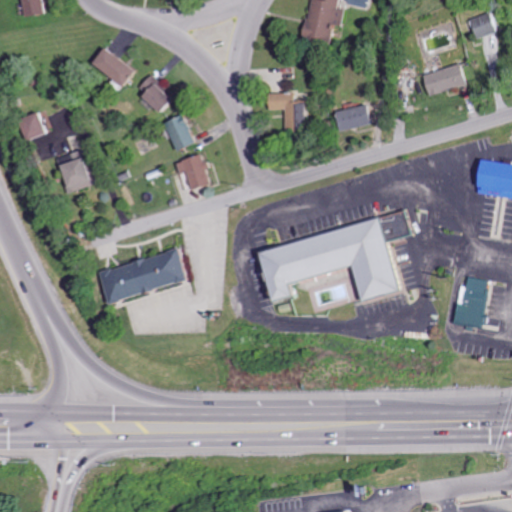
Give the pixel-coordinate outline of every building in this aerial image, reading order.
[(50,15),(49,0),(29,0),(30,16),(50,15)] [(345,0),(315,0),(311,37),(337,40),(339,25),(348,26),(350,9),(344,9),(345,0)] [(484,39),(506,32),(500,13),(478,19),(484,39)] [(143,70),(112,49),(101,65),(132,86),(143,70)] [(475,84),(468,63),(431,75),(437,96),(475,84)] [(145,89),(170,113),(183,100),(157,76),(145,89)] [(315,101),(301,101),(300,93),(275,94),(275,110),(291,109),(292,133),(316,132),(315,101)] [(348,132),(380,124),(376,104),(344,112),(348,132)] [(33,140),(53,135),(48,114),(28,119),(33,140)] [(173,124),(186,152),(204,143),(191,115),(173,124)] [(101,184),(89,150),(63,159),(65,167),(70,166),(79,192),(101,184)] [(221,183),(210,154),(184,163),(188,175),(194,172),(201,190),(221,183)] [(511,162),(490,158),(484,191),(511,196),(511,162)] [(272,254),(285,302),(304,295),(301,283),(363,265),(373,300),(410,289),(396,237),(388,219),(272,254)] [(109,272),(118,304),(199,282),(190,249),(109,272)] [(475,277),(496,280),(495,290),(493,289),(488,318),(492,319),(492,322),(489,321),(488,327),(462,323),(465,303),(471,304),(474,290),(473,290),(475,277)]
